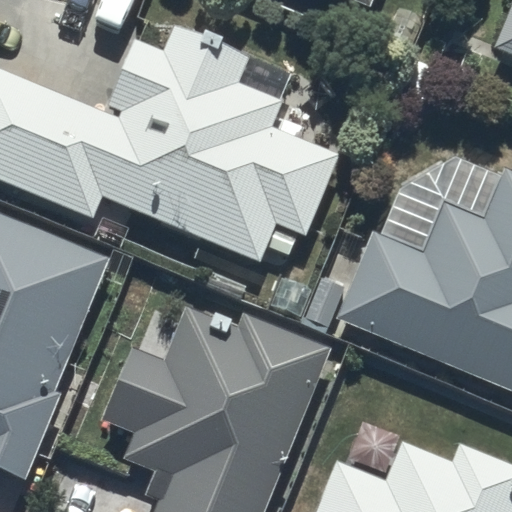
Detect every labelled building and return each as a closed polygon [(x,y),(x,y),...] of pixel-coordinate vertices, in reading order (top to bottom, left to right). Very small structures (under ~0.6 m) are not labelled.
[(302,0),(362,26),(373,0),(302,0)] [(511,10),(490,70),(511,77),(511,10)] [(101,129),(0,87),(0,200),(91,238),(100,216),(257,281),(266,260),(288,269),(295,251),(303,254),(335,177),(266,148),(278,119),(237,102),(246,79),(170,48),(161,71),(130,59),(101,129)] [(511,193),(454,169),(399,201),(376,253),(369,250),(333,341),(511,413),(511,193)] [(105,278),(0,235),(0,490),(20,499),(56,411),(52,409),(105,278)] [(162,377),(130,364),(100,440),(129,452),(118,480),(151,493),(144,511),(269,511),(326,367),(239,333),(234,346),(183,326),(162,377)] [(383,497),(334,476),(319,511),(511,511),(511,485),(456,462),(449,478),(400,458),(383,497)]
